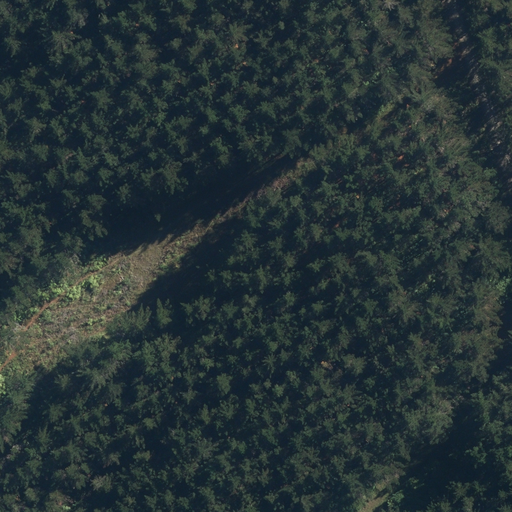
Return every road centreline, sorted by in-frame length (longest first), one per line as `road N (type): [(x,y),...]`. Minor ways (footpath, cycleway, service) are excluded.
road 1 (track): [(466,47),(412,100),(194,209),(124,285),(54,334)]
road 2 (track): [(511,344),(376,511)]
road 3 (track): [(449,0),(511,179)]
